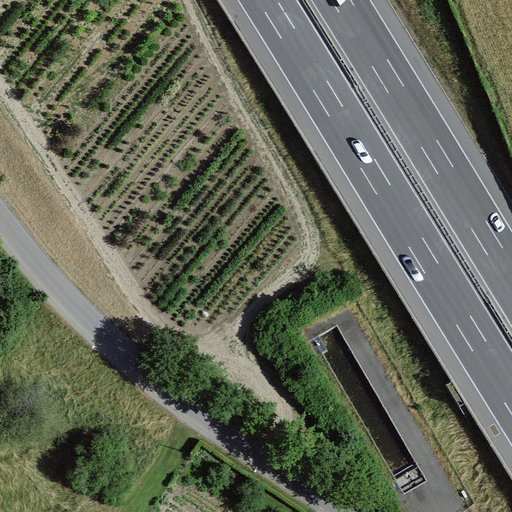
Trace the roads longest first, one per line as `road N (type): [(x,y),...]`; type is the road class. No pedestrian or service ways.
road 1 (motorway): [(267,0),(511,399)]
road 2 (residential): [(0,219),(112,345),(219,432),(342,511)]
road 3 (motorway): [(511,278),(341,0)]
